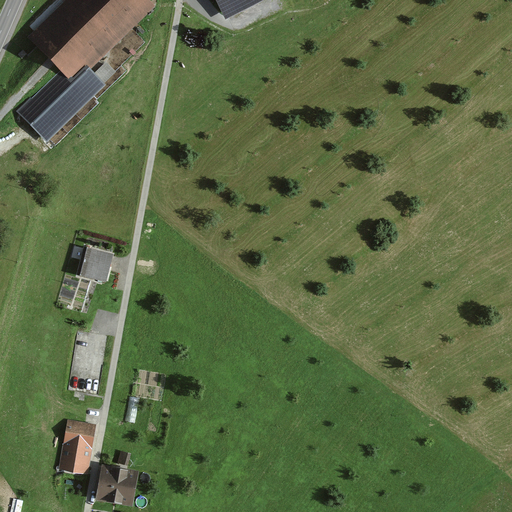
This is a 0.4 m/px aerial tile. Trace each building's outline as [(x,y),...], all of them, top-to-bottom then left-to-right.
[(157,5),(151,0),(68,0),(30,37),(75,84),(157,5)] [(267,0),(215,0),(226,21),(267,0)] [(94,76),(102,85),(115,72),(107,63),(94,76)] [(108,283),(114,255),(86,248),(79,276),(108,283)] [(99,395),(108,334),(79,330),(69,390),(99,395)] [(96,425),(67,420),(59,468),(89,472),(96,425)] [(126,465),(129,453),(122,451),(118,463),(126,465)] [(201,480),(208,464),(198,460),(192,476),(201,480)] [(140,472),(103,466),(97,501),(134,507),(140,472)]
